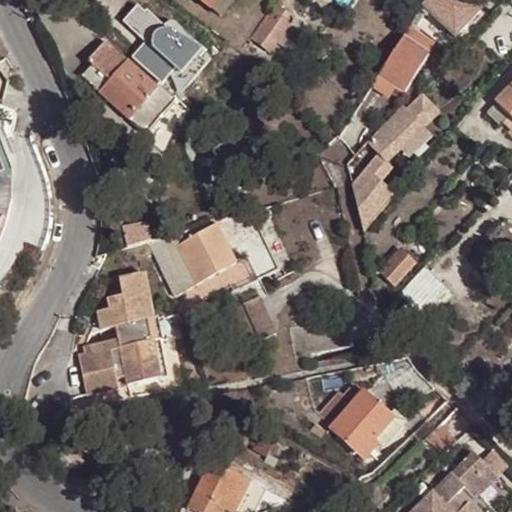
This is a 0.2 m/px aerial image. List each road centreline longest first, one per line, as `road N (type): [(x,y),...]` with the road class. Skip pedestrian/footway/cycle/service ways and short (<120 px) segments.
road 1 (residential): [(0,430),(10,369),(56,287),(82,217),(0,18)]
road 2 (residential): [(327,159),(342,184),(371,321),(511,458)]
